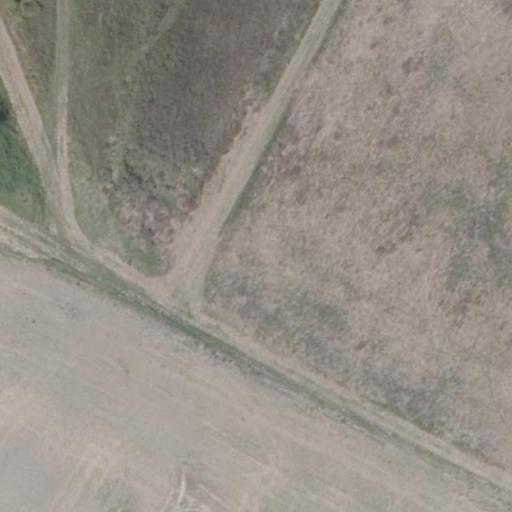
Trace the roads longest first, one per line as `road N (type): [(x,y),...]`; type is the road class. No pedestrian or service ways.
road 1 (track): [(511,493),(80,243)]
road 2 (track): [(80,243),(0,107)]
